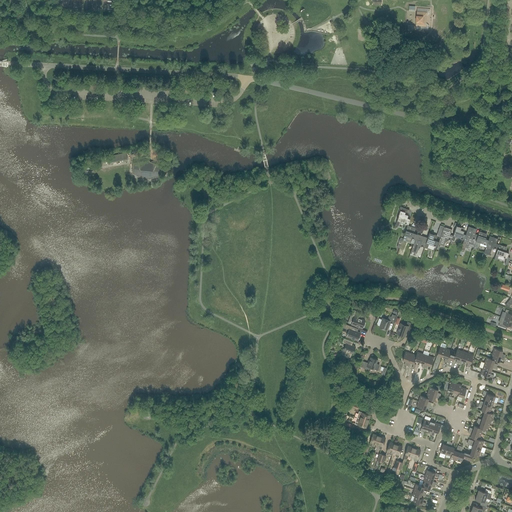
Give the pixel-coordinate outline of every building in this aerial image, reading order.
[(306,29),(309,29),(313,27),(319,24),(324,20),(329,15),(331,10),(327,6),(323,4),(317,2),(312,1),(305,5),(306,7),(306,9),(305,9),(304,10),(302,11),(301,12),(301,14),(301,16),(301,17),(303,19),(304,21),(304,22),(305,24),(306,26),(306,27),(306,29)] [(430,14),(430,10),(417,9),(416,29),(429,30),(429,26),(426,24),(427,16),(430,14)] [(108,163),(128,159),(127,153),(107,158),(108,163)] [(141,163),(134,165),(133,171),(140,175),(140,176),(146,179),(152,178),(153,176),(160,174),(161,168),(154,165),(154,164),(150,162),(146,162),(141,162),(141,163)] [(410,219),(407,218),(408,215),(405,214),(406,208),(401,206),(399,210),(401,210),(396,225),(398,226),(400,221),(408,224),(410,219)] [(415,239),(417,234),(411,231),(412,227),(408,225),(403,240),(406,241),(407,236),(415,239)] [(466,234),(459,232),(461,227),(456,226),(453,235),(452,240),(454,241),(456,236),(464,239),(466,234)] [(468,226),(466,234),(464,239),(463,243),(468,245),(469,242),(475,244),(476,240),(478,235),(471,233),(473,228),(468,226)] [(453,235),(447,233),(449,228),(444,227),(442,232),(441,236),(439,241),(438,244),(437,247),(440,248),(440,247),(439,246),(439,244),(444,246),(445,243),(449,240),(452,241),(452,240),(453,235)] [(476,240),(475,244),(473,248),(475,249),(479,246),(480,245),(486,247),(487,244),(487,245),(489,240),(489,239),(482,237),(484,233),(479,231),(478,235),(476,240)] [(429,233),(426,243),(425,247),(427,248),(429,245),(437,247),(438,244),(439,241),(432,239),(434,234),(429,233)] [(426,243),(420,240),(421,235),(417,234),(415,239),(410,252),(412,253),(412,251),(417,253),(419,246),(425,248),(425,247),(426,243)] [(487,244),(486,247),(484,253),(490,255),(492,248),(498,250),(499,244),(493,242),(495,237),(490,236),(489,239),(489,240),(487,245),(487,244)] [(499,244),(498,250),(494,259),(497,260),(499,255),(507,258),(505,264),(508,265),(510,258),(508,257),(509,253),(506,252),(508,247),(499,244)] [(504,318),(511,320),(511,311),(506,309),(505,313),(504,312),(503,313),(501,317),(504,318)] [(356,312),(354,317),(351,324),(362,328),(365,321),(359,319),(361,314),(356,312)] [(394,322),(396,316),(392,314),(391,317),(389,316),(388,320),(383,318),(380,328),(387,330),(390,321),(394,322)] [(511,320),(504,318),(503,324),(500,323),(499,326),(507,329),(508,326),(511,327),(511,320)] [(411,331),(413,324),(407,322),(406,325),(401,323),(397,334),(405,337),(407,330),(411,331)] [(358,341),(360,333),(352,330),(354,327),(348,325),(347,328),(350,329),(347,337),(358,341)] [(353,354),(355,347),(349,345),(351,341),(344,339),(343,342),(346,344),(344,350),(347,351),(345,356),(350,358),(352,353),(353,354)] [(443,357),(446,348),(440,346),(437,355),(436,359),(438,360),(440,356),(443,357)] [(451,350),(446,348),(443,357),(446,358),(444,362),(447,363),(451,350)] [(494,348),(493,354),(505,358),(506,355),(502,354),(503,351),(494,348)] [(456,363),(458,363),(463,351),(457,349),(456,352),(454,358),(455,358),(457,359),(456,363)] [(456,352),(451,350),(447,363),(449,363),(450,360),(454,361),(455,358),(454,358),(456,352)] [(468,353),(463,351),(458,363),(461,364),(462,361),(465,362),(468,353)] [(404,365),(407,366),(411,353),(405,352),(403,360),(406,361),(404,365)] [(415,361),(420,362),(423,354),(417,352),(416,355),(415,360),(415,361)] [(416,355),(411,353),(407,366),(409,367),(411,363),(414,364),(415,361),(415,360),(416,355)] [(468,353),(465,362),(468,363),(467,366),(469,367),(471,363),(471,364),(474,355),(468,353)] [(428,356),(423,354),(420,362),(423,363),(422,367),(424,368),(428,356)] [(505,358),(493,354),(491,359),(495,360),(495,361),(499,362),(500,359),(504,360),(505,358)] [(428,356),(424,368),(427,369),(428,365),(431,366),(434,358),(428,356)] [(369,363),(365,362),(363,368),(369,370),(370,367),(378,370),(380,365),(377,364),(378,360),(371,357),(369,363)] [(487,357),(485,363),(497,367),(498,365),(494,363),(495,361),(495,360),(491,359),(487,357)] [(485,363),(483,368),(491,371),(492,368),(496,370),(497,367),(485,363)] [(490,374),(491,371),(483,368),(481,374),(489,377),(493,378),(494,375),(490,374)] [(444,388),(453,392),(456,383),(451,381),(450,383),(446,381),(444,388)] [(456,383),(453,392),(458,394),(459,394),(461,387),(462,385),(456,383)] [(428,392),(440,396),(441,394),(437,393),(438,390),(430,387),(428,392)] [(459,394),(458,394),(458,395),(464,397),(467,389),(461,387),(459,394)] [(428,392),(426,397),(426,398),(429,399),(434,401),(436,398),(439,399),(440,396),(428,392)] [(486,397),(485,400),(494,402),(496,397),(487,394),(483,393),(482,395),(486,397)] [(421,395),(419,401),(431,405),(432,403),(428,402),(429,399),(426,398),(426,397),(421,395)] [(492,408),(494,402),(485,400),(484,403),(480,401),(480,404),(492,408)] [(430,408),(431,405),(419,401),(417,407),(425,409),(426,406),(430,408)] [(490,413),(492,408),(480,404),(479,406),(483,407),(481,411),(485,412),(485,411),(490,413)] [(357,418),(368,421),(370,415),(359,411),(357,418)] [(485,411),(485,412),(483,417),(491,420),(493,414),(490,413),(485,411)] [(477,421),(490,425),(491,420),(483,417),(482,420),(478,419),(477,421)] [(368,421),(357,418),(355,424),(366,428),(368,421)] [(424,428),(427,429),(430,421),(424,419),(422,427),(420,431),(423,432),(424,428)] [(431,435),(435,423),(430,421),(427,429),(430,430),(429,434),(431,435)] [(490,425),(477,421),(477,423),(480,425),(479,427),(479,428),(483,429),(488,431),(490,425)] [(441,425),(435,423),(431,435),(434,436),(435,432),(438,433),(441,425)] [(469,430),(481,434),(483,429),(479,428),(479,427),(475,426),(474,429),(470,428),(469,430)] [(479,439),(481,434),(469,430),(468,433),(472,434),(471,437),(475,439),(476,438),(479,440),(479,439)] [(376,444),(379,436),(373,434),(369,445),(372,446),(373,443),(376,444)] [(386,438),(379,436),(376,444),(380,446),(379,448),(380,449),(381,450),(382,446),(383,447),(386,438)] [(482,447),(484,441),(479,439),(479,440),(476,438),(475,439),(475,441),(469,439),(469,440),(468,442),(482,447)] [(446,454),(450,442),(447,441),(446,445),(443,444),(440,452),(446,454)] [(392,455),(393,453),(396,445),(390,442),(387,451),(386,454),(388,455),(389,454),(392,455)] [(446,454),(451,456),(453,450),(454,448),(451,447),(452,443),(450,442),(446,454)] [(480,452),(482,447),(468,442),(467,444),(468,444),(473,446),(472,449),(480,452)] [(402,447),(396,445),(393,453),(397,454),(396,457),(398,458),(402,447)] [(450,458),(456,460),(461,446),(459,445),(458,446),(456,451),(453,450),(451,456),(450,458)] [(408,455),(411,456),(414,448),(408,446),(404,458),(406,459),(408,455)] [(463,448),(462,447),(461,446),(456,460),(461,462),(463,458),(464,454),(461,453),(463,448)] [(414,448),(411,456),(415,458),(414,461),(417,462),(421,450),(414,448)] [(472,449),(470,454),(470,455),(473,456),(478,458),(480,452),(472,449)] [(464,452),(464,454),(463,458),(471,461),(473,456),(470,455),(470,454),(464,452)] [(427,470),(425,475),(434,478),(435,475),(438,477),(439,474),(436,473),(427,470)] [(425,475),(423,481),(436,485),(436,483),(433,481),(434,478),(425,475)] [(423,481),(422,486),(424,487),(430,489),(431,486),(435,488),(436,485),(423,481)] [(416,484),(414,490),(426,494),(427,491),(423,490),(424,487),(422,486),(416,484)] [(478,490),(477,495),(486,498),(490,499),(491,496),(490,494),(491,491),(486,489),(485,492),(478,490)] [(426,494),(414,490),(412,495),(415,496),(421,498),(422,495),(425,496),(426,494)] [(480,505),(486,507),(488,502),(485,501),(486,498),(477,495),(475,500),(481,502),(480,505)] [(415,496),(413,502),(422,505),(422,504),(425,506),(426,503),(422,502),(424,499),(421,498),(415,496)]
